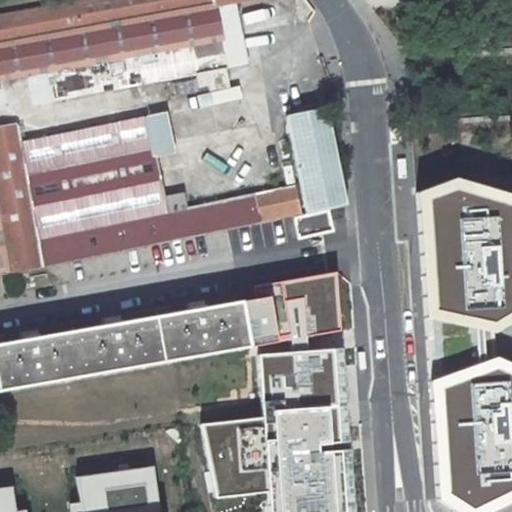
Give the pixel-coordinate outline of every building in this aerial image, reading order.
[(80,0),(0,15),(0,277),(300,215),(294,186),(185,209),(183,194),(164,198),(155,158),(147,116),(21,142),(18,125),(0,128),(0,80),(33,74),(39,104),(196,74),(200,92),(229,86),(226,69),(228,69),(214,5),(235,1),(241,0),(80,0)] [(235,1),(214,5),(228,69),(228,70),(249,65),(235,1)] [(306,214),(346,206),(326,108),(286,116),(306,214)] [(166,112),(147,116),(155,158),(175,154),(166,112)] [(511,197),(454,179),(415,193),(437,501),(455,511),(490,511),(511,501),(511,197)] [(224,254),(282,242),(279,231),(221,243),(224,254)] [(331,276),(248,290),(251,307),(243,308),(251,350),(250,423),(185,428),(202,511),(362,511),(346,335),(337,335),(331,276)] [(0,390),(248,347),(240,302),(204,309),(203,306),(190,308),(191,311),(121,323),(120,321),(107,323),(108,326),(39,338),(38,335),(26,338),(26,340),(0,344),(0,390)] [(163,511),(158,487),(71,500),(72,511),(163,511)]
